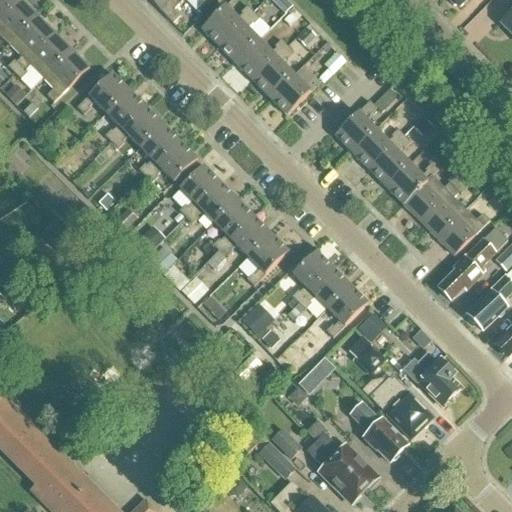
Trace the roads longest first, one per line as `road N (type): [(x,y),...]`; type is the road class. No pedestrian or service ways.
road 1 (residential): [(453,461),(495,417),(497,389),(116,0)]
road 2 (residential): [(511,106),(407,0)]
